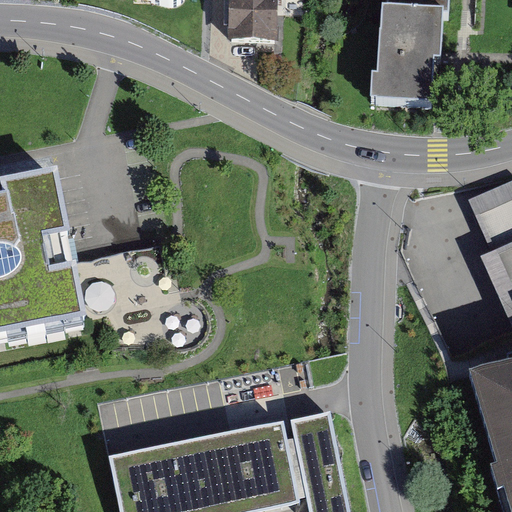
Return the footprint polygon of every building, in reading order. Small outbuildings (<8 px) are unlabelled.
[(260,0),(218,0),(219,44),(261,44),(260,0)] [(372,0),(372,14),(428,16),(433,16),(433,0),(372,0)] [(426,66),(428,16),(372,14),(364,13),(362,78),(356,78),(355,104),(414,106),(416,66),(426,66)] [(59,177),(0,190),(0,349),(90,328),(78,278),(67,280),(61,253),(76,250),(59,177)] [(164,325),(192,347),(211,323),(182,301),(164,325)] [(511,511),(511,364),(453,382),(493,511),(511,511)] [(284,432),(107,468),(116,511),(298,511),(300,511),(299,509),(307,507),(308,511),(348,511),(330,422),(291,430),(294,447),(287,449),(284,432)]
